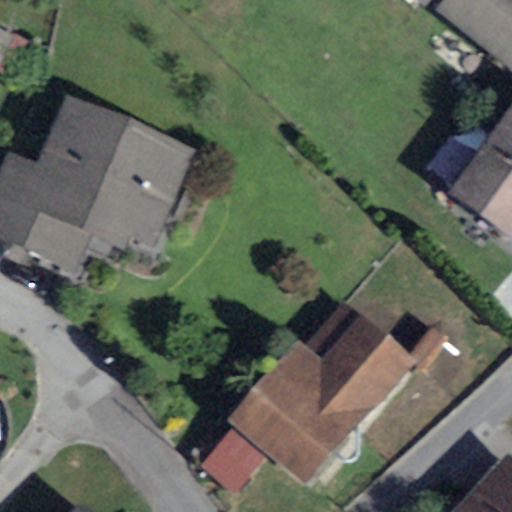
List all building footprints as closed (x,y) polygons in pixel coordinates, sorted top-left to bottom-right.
[(425,0),(440,11),(449,0),(425,0)] [(511,0),(472,0),(456,20),(511,64),(511,0)] [(18,175),(0,220),(0,242),(83,276),(98,236),(159,260),(197,165),(78,118),(50,188),(18,175)] [(511,138),(463,203),(511,239),(511,138)] [(334,375),(315,358),(252,431),(319,488),(419,373),(371,332),(334,375)] [(511,511),(511,480),(482,511),(511,511)]
